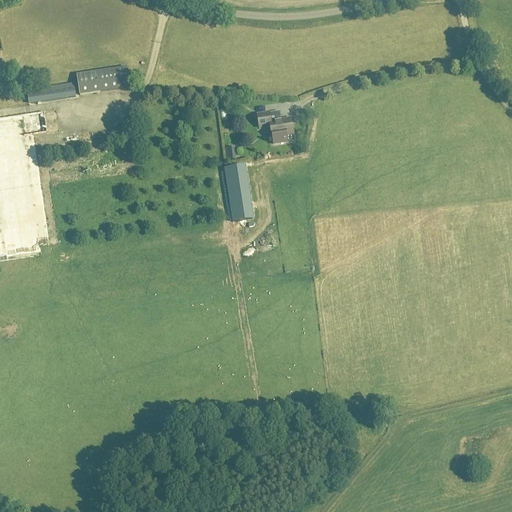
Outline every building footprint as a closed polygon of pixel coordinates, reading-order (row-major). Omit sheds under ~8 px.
[(43,0),(19,0),(13,13),(34,23),(44,0),(43,0)] [(75,0),(54,0),(53,2),(81,19),(88,8),(75,0)] [(45,6),(37,21),(57,32),(66,18),(45,6)] [(95,15),(93,35),(119,38),(120,22),(118,22),(119,14),(109,13),(109,17),(95,15)] [(130,87),(127,67),(76,75),(80,95),(130,87)] [(74,83),(27,91),(29,105),(76,97),(74,83)] [(45,191),(39,135),(62,132),(60,112),(32,115),(34,135),(22,136),(22,140),(15,141),(14,133),(0,134),(0,140),(6,140),(7,150),(4,150),(5,161),(0,161),(3,184),(16,182),(17,193),(29,192),(29,193),(45,191)] [(270,126),(272,138),(273,144),(287,142),(286,136),(294,134),(291,118),(271,121),(270,113),(257,115),(259,128),(270,126)] [(223,168),(231,222),(252,219),(244,165),(223,168)]
